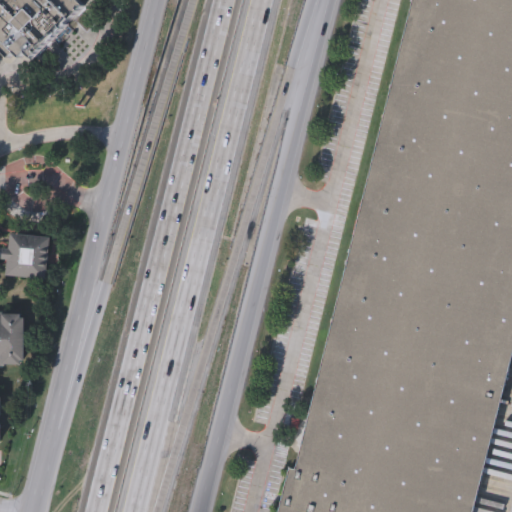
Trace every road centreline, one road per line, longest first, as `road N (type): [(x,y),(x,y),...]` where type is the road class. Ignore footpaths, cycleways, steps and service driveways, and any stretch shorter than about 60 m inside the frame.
road 1 (motorway): [(157,511),(312,0)]
road 2 (motorway): [(224,0),(96,511)]
road 3 (motorway): [(133,511),(261,0)]
road 4 (secondary): [(157,0),(55,427)]
road 5 (secondary): [(230,388),(328,0)]
road 6 (motorway): [(193,0),(87,346)]
road 7 (secondary): [(198,511),(230,388)]
